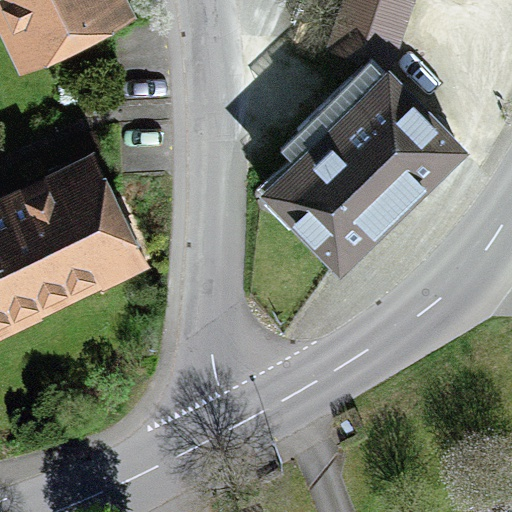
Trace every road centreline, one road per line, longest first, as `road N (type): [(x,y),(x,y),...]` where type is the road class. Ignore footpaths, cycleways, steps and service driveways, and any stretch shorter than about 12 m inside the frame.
road 1 (residential): [(235,425),(208,303),(213,181),(200,0)]
road 2 (tertiary): [(235,425),(417,314),(470,268),(511,208)]
road 3 (tertiary): [(56,511),(235,425)]
